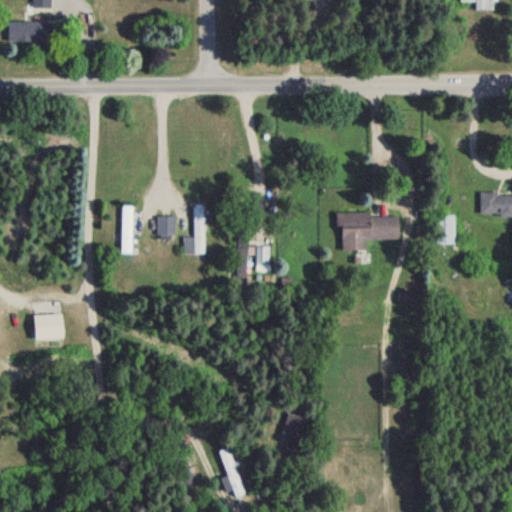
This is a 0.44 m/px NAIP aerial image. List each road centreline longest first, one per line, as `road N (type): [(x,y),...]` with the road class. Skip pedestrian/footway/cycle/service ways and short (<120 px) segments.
road 1 (tertiary): [(0,86),(511,84)]
road 2 (residential): [(103,511),(84,294),(90,86)]
